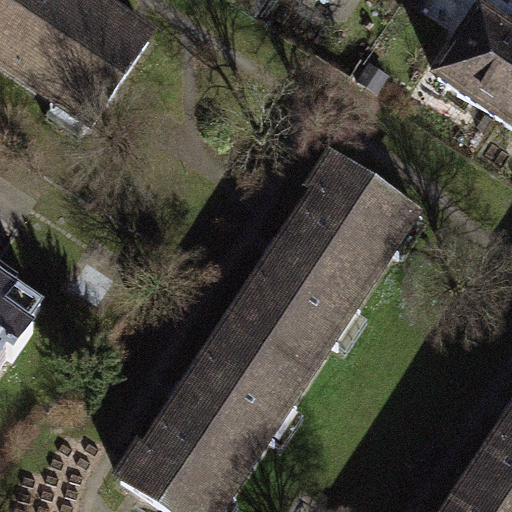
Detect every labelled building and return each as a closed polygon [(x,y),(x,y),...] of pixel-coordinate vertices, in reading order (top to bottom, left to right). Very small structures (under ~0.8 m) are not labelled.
[(73,0),(0,0),(0,67),(85,125),(140,44),(73,0)] [(293,0),(324,19),(335,0),(293,0)] [(511,33),(475,9),(427,82),(511,136),(511,33)] [(333,158),(114,493),(142,511),(239,511),(434,221),(333,158)] [(0,291),(0,389),(43,322),(0,291)] [(511,511),(511,412),(448,511),(511,511)]
